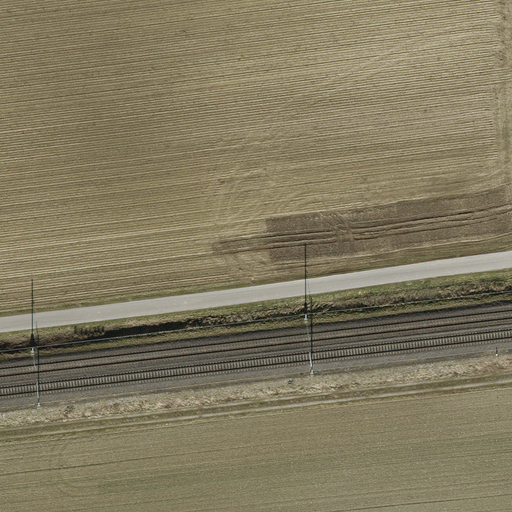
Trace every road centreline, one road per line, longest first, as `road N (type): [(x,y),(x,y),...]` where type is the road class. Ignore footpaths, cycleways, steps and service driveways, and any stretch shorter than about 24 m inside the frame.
road 1 (track): [(511,259),(0,325)]
road 2 (track): [(511,379),(0,435)]
